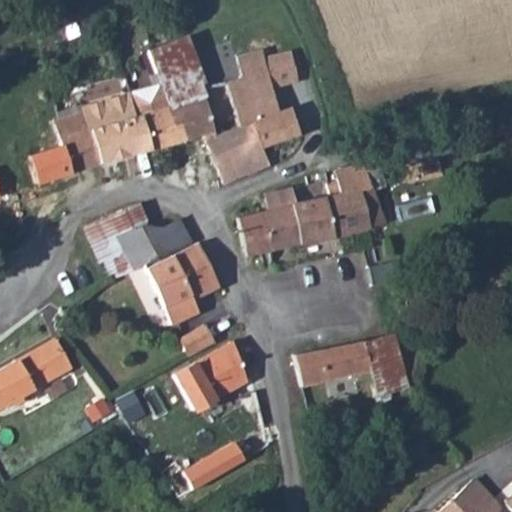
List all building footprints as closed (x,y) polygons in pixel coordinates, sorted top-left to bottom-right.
[(160,78),(168,104),(204,94),(201,80),(188,42),(185,36),(151,48),(160,78)] [(242,56),(245,67),(249,89),(299,80),(292,51),(266,56),(264,49),(242,56)] [(204,94),(212,123),(245,114),(230,71),(201,80),(204,94)] [(133,98),(146,141),(177,133),(168,104),(160,78),(153,81),(130,88),(133,98)] [(168,104),(177,133),(212,123),(204,94),(168,104)] [(81,112),(96,153),(146,141),(133,98),(81,112)] [(290,104),(245,114),(258,144),(267,140),(267,135),(276,135),(276,138),(295,135),(293,124),(301,122),(297,105),(291,107),(290,104)] [(63,117),(56,111),(52,114),(52,121),(58,125),(75,162),(96,153),(81,112),(63,117)] [(201,132),(222,175),(267,157),(258,144),(245,114),(212,123),(212,128),(201,132)] [(300,185),(297,174),(254,184),(258,202),(269,245),(361,224),(352,191),(370,186),(362,167),(342,171),(343,179),(336,180),(337,190),(315,194),(311,184),(300,185)] [(377,221),(370,186),(352,191),(361,224),(377,221)] [(99,256),(105,254),(123,245),(116,229),(150,217),(141,198),(96,213),(90,220),(102,241),(95,247),(99,256)] [(269,245),(258,202),(232,210),(243,252),(254,250),(258,266),(268,263),(265,246),(269,245)] [(123,245),(135,272),(143,269),(141,264),(192,238),(180,215),(155,227),(150,217),(116,229),(123,245)] [(195,295),(218,284),(198,241),(150,266),(173,320),(200,307),(195,295)] [(105,254),(111,268),(114,271),(124,266),(131,273),(135,272),(123,245),(105,254)] [(189,350),(214,338),(206,325),(182,336),(189,350)] [(365,362),(372,390),(399,383),(386,327),(359,333),(365,362)] [(6,357),(0,361),(0,408),(18,399),(19,384),(67,355),(52,332),(6,357)] [(346,337),(352,365),(365,362),(359,333),(346,337)] [(233,336),(180,363),(196,399),(251,371),(233,336)] [(300,378),(352,365),(346,337),(316,346),(314,339),(286,346),(288,355),(294,355),(300,378)] [(233,438),(182,468),(192,485),(244,455),(233,438)] [(496,511),(499,510),(482,487),(473,479),(462,488),(431,511),(496,511)]
